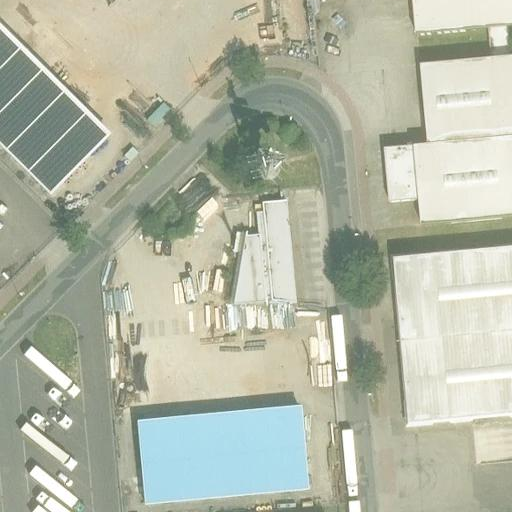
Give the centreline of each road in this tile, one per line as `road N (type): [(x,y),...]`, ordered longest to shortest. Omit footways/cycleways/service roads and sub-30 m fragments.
road 1 (residential): [(362,511),(330,154),(317,119),(291,101),(274,96),(233,107),(69,254),(0,328)]
road 2 (unknown): [(115,511),(102,327),(69,254)]
road 3 (unknown): [(26,511),(15,402),(0,375)]
